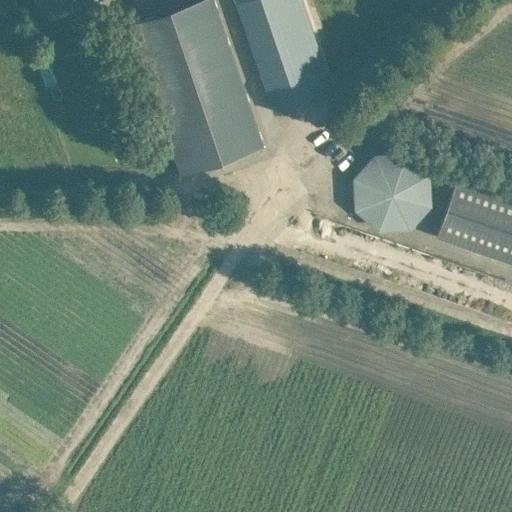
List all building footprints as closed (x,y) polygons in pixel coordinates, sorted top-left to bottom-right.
[(37,0),(42,12),(75,0),(37,0)] [(267,142),(222,9),(219,0),(188,0),(129,20),(180,172),(267,142)] [(236,0),(274,111),(332,91),(300,0),(236,0)] [(408,0),(420,14),(437,0),(408,0)] [(354,208),(378,229),(411,227),(432,203),(430,171),(406,150),(374,152),(353,176),(354,208)] [(511,192),(457,174),(436,236),(511,261),(511,192)]
